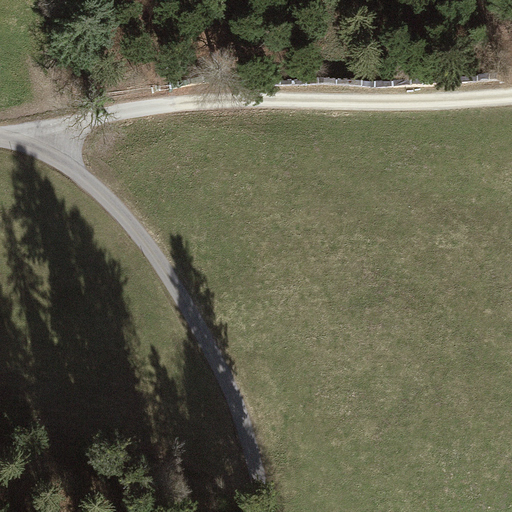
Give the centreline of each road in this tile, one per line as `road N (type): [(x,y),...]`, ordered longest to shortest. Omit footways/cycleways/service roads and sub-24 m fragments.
road 1 (track): [(511,96),(197,102),(0,135)]
road 2 (unclassified): [(264,511),(235,396),(150,249),(70,164),(0,137)]
